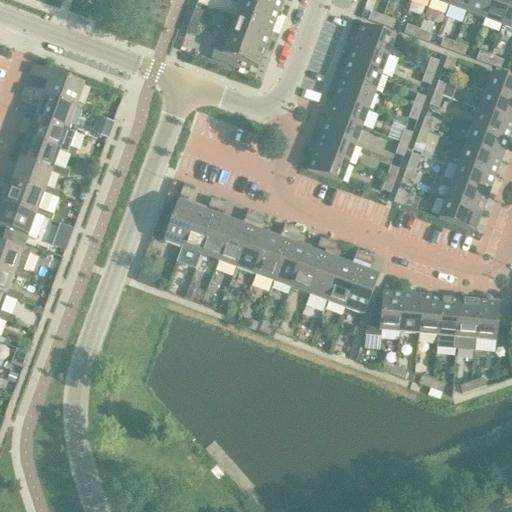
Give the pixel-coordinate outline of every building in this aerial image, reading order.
[(242,0),(241,0),(235,18),(272,31),(278,13),(242,0)] [(242,0),(278,13),(283,0),(242,0)] [(450,0),(448,7),(466,14),(471,0),(450,0)] [(471,0),(466,14),(484,20),(491,0),(471,0)] [(491,0),(484,20),(502,27),(511,0),(491,0)] [(511,0),(502,27),(511,30),(511,0)] [(190,22),(198,25),(203,13),(194,10),(190,22)] [(368,21),(380,26),(383,17),(371,13),(368,21)] [(383,17),(380,26),(392,30),(395,22),(383,17)] [(272,31),(235,18),(229,36),(265,49),(272,31)] [(198,25),(190,22),(186,33),(194,36),(198,25)] [(361,25),(354,44),(388,57),(395,38),(361,25)] [(416,39),(419,31),(406,26),(403,34),(416,39)] [(419,31),(416,39),(428,43),(431,35),(419,31)] [(265,49),(229,36),(221,33),(211,60),(234,68),(237,61),(258,68),(265,49)] [(452,52),(455,44),(443,40),(440,48),(452,52)] [(381,75),(388,57),(354,44),(347,62),(381,75)] [(455,44),(452,52),(463,56),(466,48),(455,44)] [(488,65),(491,58),(479,53),(476,61),(488,65)] [(447,57),(442,70),(450,73),(455,60),(447,57)] [(491,58),(488,65),(499,70),(502,62),(491,58)] [(426,71),(434,74),(438,63),(429,60),(426,71)] [(375,93),(381,75),(347,62),(340,80),(375,93)] [(45,88),(42,96),(42,97),(75,109),(81,111),(83,106),(77,104),(84,85),(32,66),(27,81),(45,88)] [(434,74),(426,71),(421,83),(430,86),(434,74)] [(511,81),(493,74),(486,93),(511,102),(511,81)] [(368,111),(375,93),(340,80),(334,98),(368,111)] [(434,94),(441,97),(445,86),(438,84),(434,94)] [(39,104),(34,117),(67,130),(60,151),(60,152),(75,157),(77,151),(69,148),(74,133),(73,133),(75,127),(69,125),(75,109),(42,97),(42,96),(24,89),(21,97),(39,104)] [(511,123),(511,102),(486,93),(479,111),(511,123)] [(441,97),(434,94),(429,106),(437,109),(441,97)] [(412,107),(421,110),(425,99),(416,96),(412,107)] [(361,129),(368,111),(334,98),(327,116),(361,129)] [(421,110),(412,107),(408,119),(416,122),(421,110)] [(508,142),(511,130),(511,123),(479,111),(473,129),(508,142)] [(355,147),(361,129),(327,116),(320,134),(355,147)] [(34,117),(26,139),(60,151),(67,130),(34,117)] [(113,123),(100,118),(94,135),(107,139),(113,123)] [(421,131),(428,133),(433,122),(425,119),(421,131)] [(501,160),(508,142),(473,129),(466,147),(501,160)] [(428,133),(421,131),(416,143),(424,146),(428,133)] [(399,143),(407,146),(411,135),(403,132),(399,143)] [(348,165),(355,147),(320,134),(314,153),(348,165)] [(26,139),(19,160),(52,172),(52,173),(67,179),(69,173),(54,167),(60,152),(60,151),(26,139)] [(407,146),(399,143),(395,155),(403,158),(407,146)] [(466,147),(459,165),(494,178),(501,160),(466,147)] [(348,165),(314,153),(307,172),(341,184),(348,165)] [(407,167),(415,169),(419,158),(411,155),(407,167)] [(19,160),(10,182),(43,195),(58,201),(61,193),(46,188),(52,173),(52,172),(19,160)] [(488,196),(494,178),(459,165),(453,183),(488,196)] [(386,179),(394,182),(398,170),(390,167),(386,179)] [(415,169),(407,167),(403,178),(411,181),(415,169)] [(394,182),(386,179),(382,191),(390,194),(394,182)] [(10,182),(3,203),(36,215),(28,238),(36,241),(44,220),(51,222),(53,215),(38,209),(43,195),(10,182)] [(481,214),(488,196),(453,183),(446,201),(481,214)] [(182,189),(179,197),(188,200),(191,192),(182,189)] [(398,191),(393,204),(402,207),(406,195),(398,191)] [(216,211),(219,202),(211,199),(208,208),(216,211)] [(481,214),(446,201),(439,221),(474,233),(481,214)] [(219,202),(216,211),(224,214),(227,205),(219,202)] [(36,215),(3,203),(0,210),(0,227),(28,238),(36,215)] [(182,250),(197,210),(177,203),(162,242),(182,250)] [(182,250),(199,256),(214,216),(197,210),(182,250)] [(253,224),(256,216),(247,213),(244,221),(253,224)] [(199,256),(218,263),(233,223),(214,216),(199,256)] [(256,216),(253,224),(260,227),(264,219),(256,216)] [(218,263),(236,270),(251,230),(233,223),(218,263)] [(290,238),(293,230),(284,226),(281,235),(290,238)] [(269,237),(251,230),(236,270),(254,276),(269,237)] [(293,230),(290,238),(297,241),(301,232),(293,230)] [(288,243),(269,237),(254,276),(273,283),(288,243)] [(326,251),(329,243),(320,240),(317,248),(326,251)] [(306,250),(288,243),(273,283),(291,290),(306,250)] [(329,243),(326,251),(333,254),(337,246),(329,243)] [(0,270),(13,275),(13,276),(29,282),(31,275),(23,272),(29,255),(0,244),(0,270)] [(324,257),(306,250),(291,290),(309,296),(324,257)] [(362,264),(365,256),(356,253),(353,261),(362,264)] [(365,256),(362,264),(370,267),(373,259),(365,256)] [(341,263),(324,257),(309,296),(327,303),(341,263)] [(360,270),(341,263),(327,303),(345,310),(360,270)] [(0,270),(0,295),(6,298),(21,303),(23,296),(8,291),(13,276),(13,275),(0,270)] [(378,277),(360,270),(345,310),(364,317),(378,277)] [(399,334),(403,295),(382,293),(380,310),(373,310),(363,337),(380,338),(380,332),(399,334)] [(0,295),(0,319),(13,324),(16,318),(0,313),(6,298),(0,295)] [(421,297),(403,295),(399,334),(418,336),(421,297)] [(440,299),(421,297),(418,336),(436,337),(440,299)] [(460,300),(440,299),(436,337),(435,348),(455,351),(460,300)] [(479,302),(460,300),(455,351),(474,353),(475,341),(479,302)] [(499,304),(479,302),(475,341),(496,343),(499,304)] [(250,320),(247,328),(255,331),(258,323),(250,320)] [(351,326),(348,333),(356,336),(359,329),(351,326)] [(380,372),(394,377),(397,369),(397,367),(384,363),(380,372)] [(408,371),(397,367),(397,369),(394,377),(404,381),(408,371)] [(429,390),(432,381),(421,377),(418,386),(429,390)] [(481,379),(471,382),(471,384),(473,390),(484,387),(481,379)] [(432,381),(429,390),(430,390),(427,398),(439,402),(439,401),(442,394),(441,393),(444,385),(432,381)] [(461,394),(473,390),(471,384),(471,382),(458,386),(461,394)] [(2,393),(11,396),(14,387),(6,384),(2,393)]
